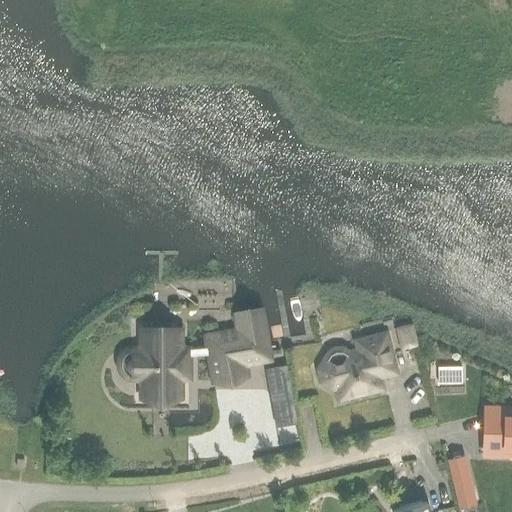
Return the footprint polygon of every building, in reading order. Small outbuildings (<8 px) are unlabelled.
[(319,0),(317,18),(330,19),(328,32),(355,35),(356,27),(357,23),(377,26),(379,0),(319,0)] [(134,349),(134,378),(142,378),(142,398),(180,398),(180,379),(188,379),(188,356),(209,354),(214,382),(248,376),(246,364),(271,360),(261,307),(261,306),(239,310),(236,310),(239,326),(205,332),(208,347),(188,349),(180,349),(180,330),(142,330),(142,349),(134,349)] [(325,358),(319,370),(322,382),(333,389),(337,388),(341,399),(363,394),(362,390),(373,387),(381,375),(396,371),(387,333),(356,341),(358,349),(353,357),(341,360),(334,356),(325,358)] [(435,355),(432,371),(455,376),(458,360),(435,355)] [(487,408),(486,446),(511,446),(511,414),(509,414),(510,409),(487,408)] [(446,462),(437,464),(438,471),(447,470),(446,462)] [(457,488),(454,489),(459,508),(477,504),(476,503),(472,485),(457,488)] [(428,500),(393,508),(393,511),(430,511),(429,505),(428,500)]
